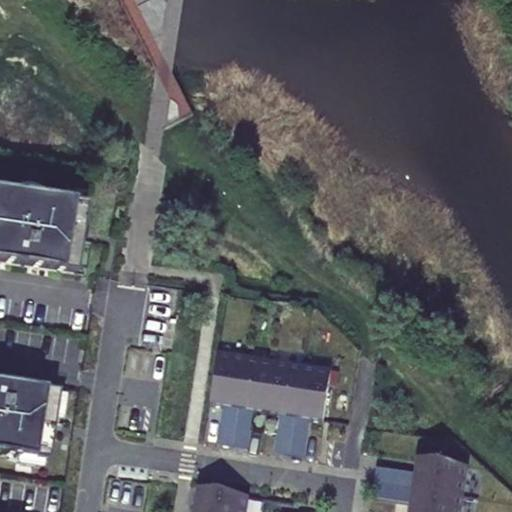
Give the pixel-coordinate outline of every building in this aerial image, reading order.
[(0,264),(73,275),(83,206),(0,193),(0,264)] [(218,356),(210,407),(238,411),(246,360),(218,356)] [(274,364),(246,360),(238,411),(267,415),(274,364)] [(303,368),(274,364),(267,415),(295,419),(303,368)] [(331,372),(303,368),(295,419),(323,423),(331,372)] [(0,456),(44,463),(55,393),(0,384),(0,456)] [(230,410),(223,409),(217,449),(232,451),(236,425),(227,424),(230,410)] [(245,427),(236,425),(232,451),(247,453),(253,413),(247,413),(245,427)] [(286,418),(280,417),(274,457),(289,459),(293,433),(284,432),(286,418)] [(301,435),(293,433),(289,459),(304,462),(310,421),(303,421),(301,435)] [(466,470),(415,463),(412,483),(411,491),(462,499),(466,470)] [(412,483),(413,476),(376,471),(374,485),(397,489),(398,481),(412,483)] [(374,485),(372,501),(409,506),(410,500),(396,498),(397,489),(374,485)] [(246,511),(248,499),(197,491),(194,511),(246,511)] [(460,511),(462,499),(411,491),(410,500),(409,506),(408,511),(460,511)]
